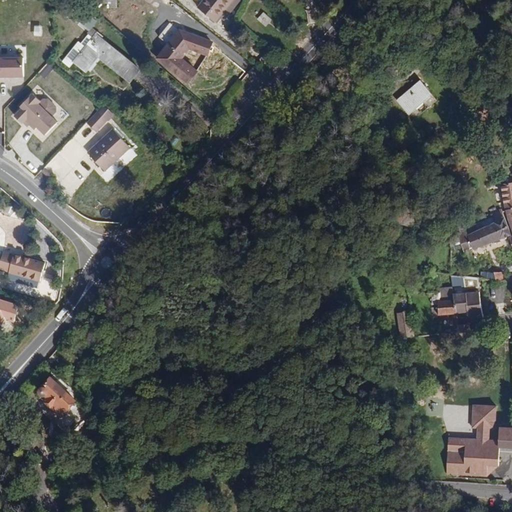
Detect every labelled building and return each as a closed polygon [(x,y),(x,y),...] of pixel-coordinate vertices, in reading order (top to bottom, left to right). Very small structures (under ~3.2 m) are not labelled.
[(225,21),(241,1),(239,0),(203,0),(199,7),(217,23),(222,18),(225,21)] [(265,26),(271,19),(264,12),(258,19),(265,26)] [(87,13),(80,25),(90,31),(97,19),(87,13)] [(186,86),(198,71),(183,57),(188,49),(208,55),(213,42),(178,29),(156,59),(186,86)] [(125,79),(137,66),(98,31),(74,59),(85,69),(98,55),(125,79)] [(24,56),(0,56),(0,75),(24,76),(24,56)] [(45,78),(55,67),(48,61),(38,72),(45,78)] [(410,113),(433,93),(421,80),(398,100),(410,113)] [(36,96),(32,92),(19,105),(22,108),(15,115),(23,122),(28,121),(35,127),(37,125),(46,134),(59,121),(54,115),(57,112),(57,107),(48,98),(43,99),(41,101),(36,96)] [(102,105),(87,122),(97,132),(113,115),(102,105)] [(105,171),(130,147),(113,129),(87,152),(105,171)] [(511,182),(500,184),(505,208),(510,226),(511,225),(511,182)] [(465,257),(508,231),(496,212),(492,214),(486,218),(490,224),(457,244),(465,257)] [(43,261),(3,251),(0,262),(0,269),(39,279),(43,261)] [(495,271),(495,279),(503,279),(503,271),(495,271)] [(475,278),(463,275),(465,287),(476,287),(476,283),(475,282),(475,278)] [(453,293),(451,285),(438,286),(437,291),(424,292),(425,304),(430,304),(437,303),(438,311),(439,315),(456,313),(453,293)] [(466,293),(453,293),(456,313),(469,313),(468,308),(466,293)] [(478,293),(466,293),(468,308),(479,307),(478,293)] [(20,304),(0,299),(0,315),(16,320),(20,304)] [(437,303),(430,304),(430,312),(438,311),(437,303)] [(468,308),(469,313),(469,318),(480,317),(479,307),(468,308)] [(414,313),(404,313),(405,338),(415,338),(414,313)] [(59,399),(46,388),(36,398),(37,399),(36,401),(37,404),(39,406),(41,406),(43,405),(44,406),(40,411),(44,415),(59,399)] [(445,465),(489,471),(491,435),(492,426),(492,422),(498,422),(501,401),(477,397),(474,419),(480,420),(478,433),(466,432),(466,445),(458,444),(459,431),(449,430),(445,465)] [(491,435),(489,471),(500,460),(501,444),(511,445),(511,427),(504,427),(503,436),(491,435)] [(466,432),(459,431),(458,444),(466,445),(466,432)] [(228,457),(206,461),(209,474),(231,471),(228,457)]
